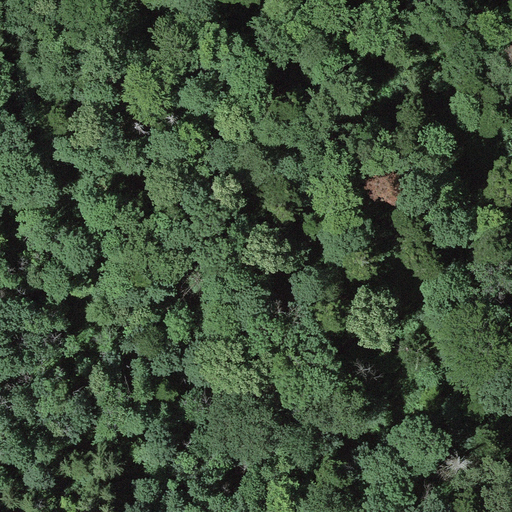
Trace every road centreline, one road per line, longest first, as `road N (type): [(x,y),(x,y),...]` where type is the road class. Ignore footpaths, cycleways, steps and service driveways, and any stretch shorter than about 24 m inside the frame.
road 1 (track): [(0,461),(205,428),(511,253)]
road 2 (track): [(0,218),(100,283),(145,299),(339,306),(452,293)]
